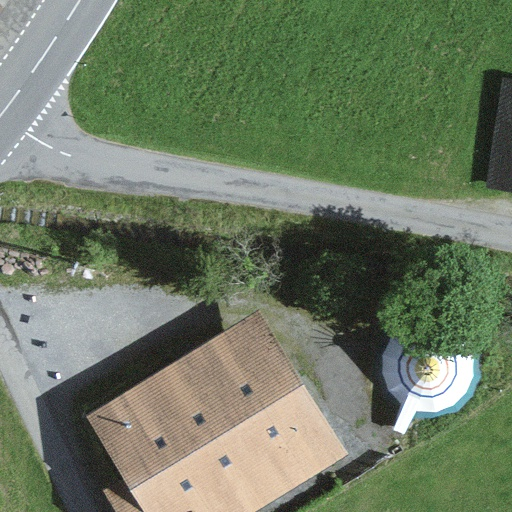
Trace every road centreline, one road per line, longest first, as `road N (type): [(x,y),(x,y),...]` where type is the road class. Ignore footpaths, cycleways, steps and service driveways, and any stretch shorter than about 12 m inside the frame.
road 1 (track): [(0,122),(93,164),(511,235)]
road 2 (track): [(0,355),(81,511)]
road 3 (secondary): [(0,122),(84,0)]
